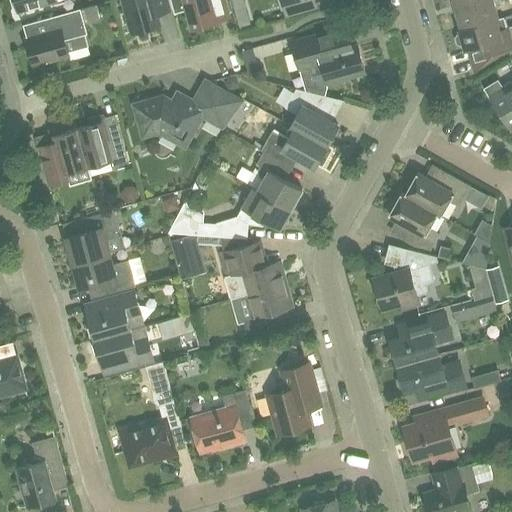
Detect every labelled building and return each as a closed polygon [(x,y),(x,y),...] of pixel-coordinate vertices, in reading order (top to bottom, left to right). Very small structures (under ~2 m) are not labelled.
[(15,0),(18,11),(57,0),(56,0),(15,0)] [(159,24),(157,16),(170,12),(166,0),(123,0),(132,31),(159,24)] [(170,0),(174,13),(187,9),(192,27),(229,16),(224,0),(170,0)] [(282,0),(286,14),(336,0),(282,0)] [(485,0),(453,0),(456,8),(485,0)] [(499,18),(494,0),(485,0),(456,8),(461,27),(459,28),(459,29),(499,18)] [(49,32),(26,38),(33,65),(69,55),(65,40),(87,33),(80,8),(45,18),(49,32)] [(250,24),(248,14),(237,17),(240,27),(250,24)] [(459,29),(460,33),(457,34),(455,38),(457,43),(460,45),(463,44),(465,49),(469,48),(475,71),(511,48),(511,39),(511,36),(503,38),(497,19),(499,18),(459,29)] [(346,26),(327,31),(292,41),(300,69),(310,66),(312,74),(323,70),(327,82),(365,71),(358,44),(352,46),(346,26)] [(172,100),(164,95),(133,104),(141,130),(159,126),(183,138),(191,124),(196,127),(202,117),(223,128),(243,99),(205,78),(193,99),(177,91),(172,100)] [(502,86),(498,79),(485,88),(511,131),(511,82),(511,81),(502,86)] [(318,113),(328,96),(296,88),(285,107),(297,114),(291,125),(327,145),(339,124),(318,113)] [(90,124),(78,127),(88,165),(110,159),(112,166),(129,162),(118,124),(106,127),(102,126),(99,115),(88,118),(90,124)] [(66,131),(64,125),(53,128),(56,138),(54,142),(37,146),(48,185),(69,179),(67,171),(88,165),(78,127),(66,131)] [(327,145),(291,125),(294,127),(288,138),(272,130),(261,150),(264,151),(281,161),(287,150),(315,166),(327,145)] [(285,163),(281,161),(264,151),(257,163),(260,165),(258,169),(262,171),(260,176),(264,178),(258,189),(291,208),(303,188),(278,174),(285,163)] [(420,173),(409,195),(436,213),(440,215),(448,199),(460,206),(464,199),(482,208),(483,205),(493,210),(497,199),(489,194),(489,195),(472,185),(448,172),(441,185),(420,173)] [(280,228),(291,208),(258,189),(254,187),(237,217),(216,223),(199,222),(198,234),(220,235),(247,237),(248,222),(246,222),(247,221),(250,223),(262,224),(265,219),(280,228)] [(436,213),(409,195),(403,192),(390,215),(412,228),(406,240),(413,244),(431,250),(440,233),(429,227),(436,213)] [(122,235),(115,208),(88,216),(91,229),(66,236),(73,262),(109,251),(106,240),(122,235)] [(259,253),(256,237),(247,237),(220,235),(231,274),(224,275),(231,299),(248,294),(287,283),(280,260),(267,264),(266,258),(259,253)] [(178,273),(200,272),(199,238),(177,239),(178,273)] [(452,249),(441,246),(438,256),(450,259),(452,249)] [(408,269),(396,272),(375,278),(383,307),(400,302),(401,307),(418,302),(416,296),(426,293),(430,287),(428,282),(432,281),(435,278),(431,264),(438,261),(437,255),(409,248),(406,262),(408,269)] [(109,251),(73,262),(80,287),(105,280),(109,293),(136,285),(129,259),(113,263),(109,251)] [(270,312),(293,306),(287,283),(248,294),(254,316),(243,319),(248,337),(275,330),(270,312)] [(471,289),(474,300),(493,295),(489,284),(475,288),(471,289)] [(134,290),(85,304),(95,339),(131,328),(128,317),(141,313),(134,290)] [(504,292),(493,295),(495,303),(506,300),(504,292)] [(399,365),(436,354),(433,342),(452,336),(445,312),(397,325),(401,337),(392,340),(399,365)] [(131,328),(95,339),(104,373),(154,359),(147,336),(134,340),(131,328)] [(298,332),(305,355),(316,352),(309,329),(298,332)] [(439,366),(436,354),(399,365),(402,375),(399,377),(397,381),(398,385),(402,387),(406,387),(406,389),(414,387),(417,397),(465,384),(459,361),(439,366)] [(0,395),(26,388),(19,363),(17,356),(5,359),(0,360),(0,395)] [(155,402),(159,404),(163,418),(120,430),(130,466),(177,453),(170,428),(181,425),(163,361),(145,366),(155,402)] [(279,432),(311,424),(307,410),(321,406),(318,394),(317,392),(311,369),(309,362),(282,370),(286,381),(277,384),(274,389),(275,392),(268,394),(279,432)] [(498,369),(471,376),(474,387),(501,380),(498,369)] [(246,389),(223,395),(226,407),(191,416),(201,452),(213,449),(213,451),(246,442),(243,429),(256,425),(246,389)] [(443,408),(447,422),(458,419),(459,422),(488,413),(483,397),(454,405),(443,408)] [(447,422),(443,408),(420,415),(422,421),(406,425),(415,460),(432,455),(434,461),(452,456),(450,449),(454,448),(447,422)] [(27,506),(44,502),(45,503),(46,504),(47,505),(49,506),(51,506),(52,506),(54,505),(55,504),(56,502),(56,500),(56,499),(49,473),(65,469),(55,435),(32,441),(37,456),(36,457),(35,457),(33,458),(33,459),(32,461),(32,462),(32,463),(16,468),(27,506)] [(480,489),(473,465),(472,462),(434,473),(438,489),(425,493),(429,511),(459,511),(472,508),(468,493),(480,489)] [(303,511),(338,511),(335,500),(303,509),(303,511)]
